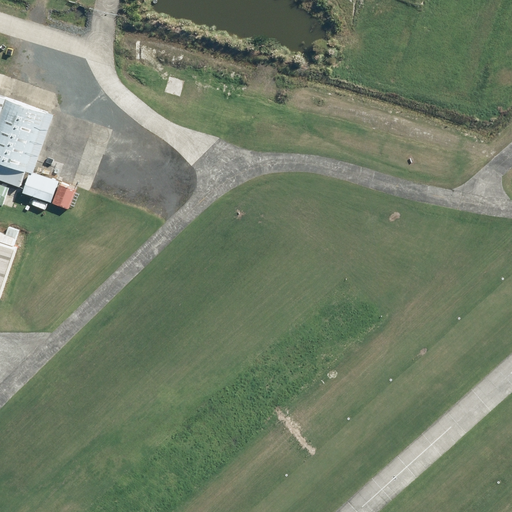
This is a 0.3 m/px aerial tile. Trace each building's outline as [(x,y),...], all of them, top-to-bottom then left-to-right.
[(32,174),(53,115),(0,96),(0,181),(19,188),(25,171),(32,174)] [(50,203),(58,182),(30,171),(22,193),(50,203)] [(0,184),(0,205),(3,206),(3,204),(9,188),(0,184)] [(76,190),(59,184),(52,203),(69,209),(76,190)] [(0,295),(17,247),(13,246),(18,232),(9,229),(6,237),(0,235),(0,295)]
